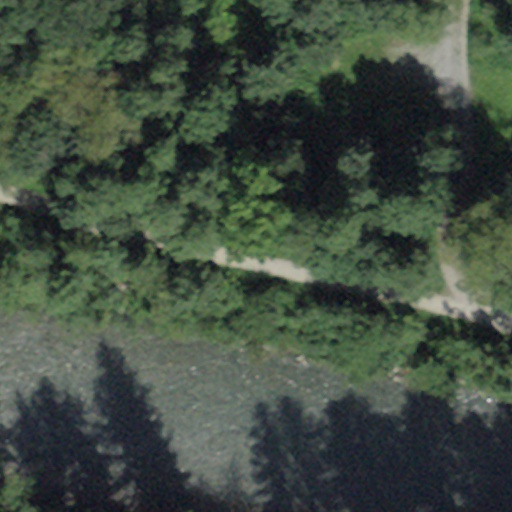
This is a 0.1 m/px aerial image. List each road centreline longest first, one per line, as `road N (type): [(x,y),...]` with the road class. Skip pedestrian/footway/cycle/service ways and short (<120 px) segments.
road 1 (track): [(0,191),(511,320)]
road 2 (unknown): [(455,307),(468,0)]
